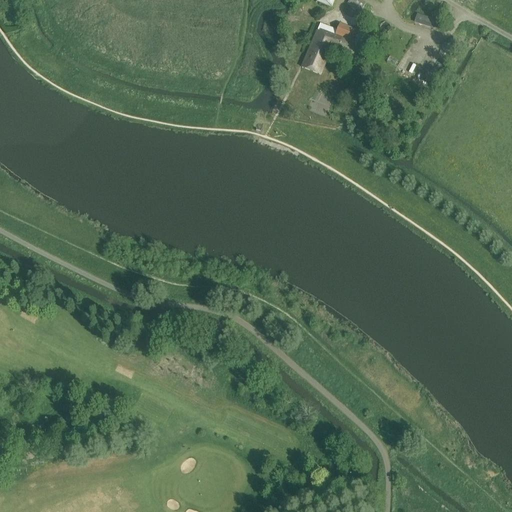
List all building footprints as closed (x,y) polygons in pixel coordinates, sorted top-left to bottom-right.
[(335,0),(317,0),(316,4),(331,10),(335,0)] [(365,6),(355,0),(350,0),(347,6),(360,14),(365,6)] [(415,23),(436,29),(438,20),(418,14),(415,23)] [(338,31),(321,25),(302,68),(320,76),(330,52),(336,54),(334,58),(339,60),(342,52),(359,58),(363,49),(367,51),(370,43),(365,42),(368,36),(358,32),(340,25),(338,31)] [(373,66),(365,61),(361,68),(369,73),(373,66)]
